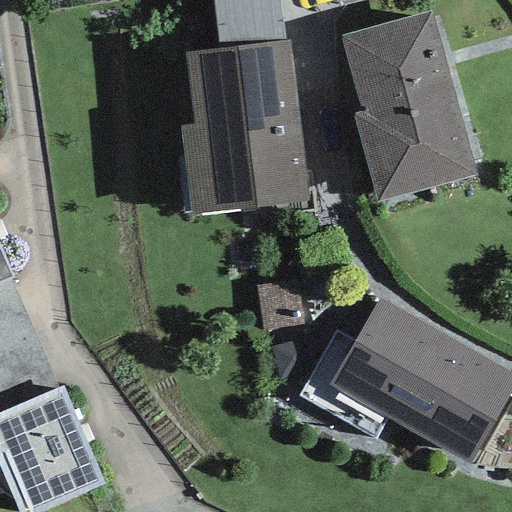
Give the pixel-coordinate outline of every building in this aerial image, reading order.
[(212,0),(218,49),(284,41),(278,0),(212,0)] [(376,202),(476,176),(430,12),(339,37),(360,112),(352,115),(376,202)] [(307,202),(288,40),(284,41),(218,49),(183,53),(191,125),(179,127),(191,217),(307,202)] [(0,283),(8,280),(11,278),(0,251),(0,283)] [(305,333),(295,279),(254,286),(264,340),(305,333)] [(0,412),(57,389),(8,280),(0,283),(0,412)] [(471,467),(511,389),(511,374),(380,299),(354,342),(334,330),(296,395),(373,441),(386,419),(471,467)] [(0,470),(17,511),(40,511),(105,485),(63,386),(57,389),(0,412),(0,470)]
